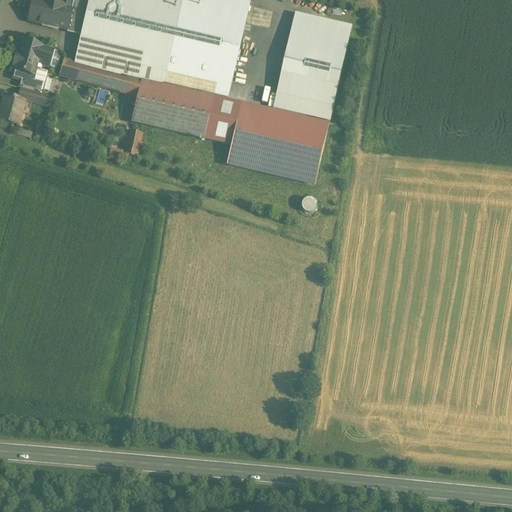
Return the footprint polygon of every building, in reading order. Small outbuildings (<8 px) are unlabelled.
[(33,0),(30,15),(85,28),(78,55),(67,53),(62,72),(142,93),(137,117),(308,156),(318,106),(180,73),(186,47),(206,51),(217,4),(200,0),(33,0)] [(19,47),(11,78),(46,88),(51,69),(62,72),(67,53),(58,51),(59,46),(51,44),(53,38),(25,31),(21,47),(19,47)] [(58,91),(46,88),(11,78),(1,113),(26,120),(32,97),(55,103),(58,91)] [(17,135),(32,138),(33,132),(18,129),(17,135)] [(142,141),(144,133),(130,130),(123,154),(138,158),(141,146),(146,147),(147,143),(142,141)] [(120,162),(123,150),(111,147),(108,159),(120,162)] [(314,213),(317,201),(306,199),(304,211),(314,213)] [(304,265),(300,269),(312,279),(316,275),(304,265)]
